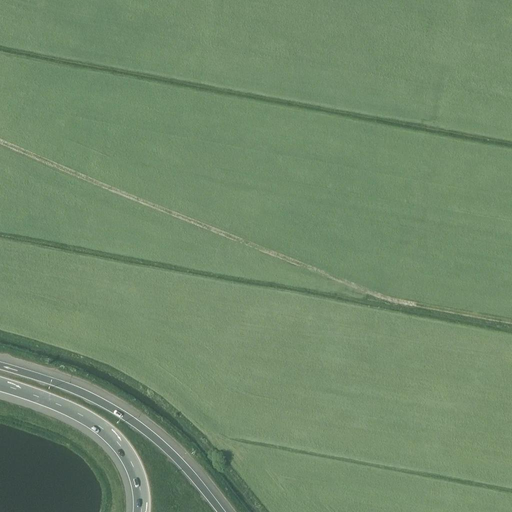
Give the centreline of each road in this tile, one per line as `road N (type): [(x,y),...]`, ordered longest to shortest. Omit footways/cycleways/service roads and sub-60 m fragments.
road 1 (track): [(511,325),(396,303),(0,142)]
road 2 (motorway): [(220,511),(141,427),(85,394),(0,365)]
road 3 (motorway): [(0,385),(98,424),(136,471),(141,511)]
